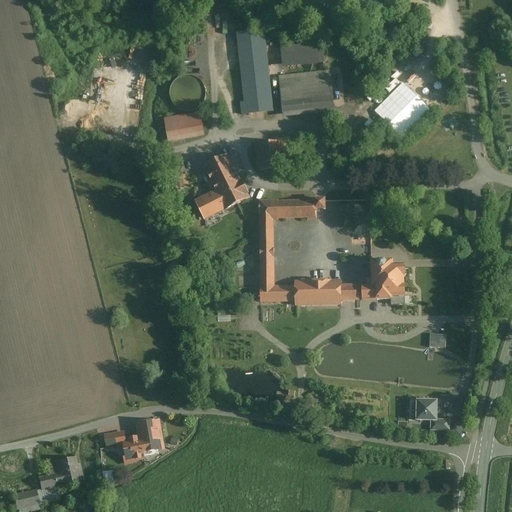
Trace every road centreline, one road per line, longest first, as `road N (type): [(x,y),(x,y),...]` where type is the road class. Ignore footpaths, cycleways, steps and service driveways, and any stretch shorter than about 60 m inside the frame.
road 1 (unclassified): [(0,448),(177,410),(485,452)]
road 2 (track): [(184,147),(209,350)]
road 3 (unclassified): [(511,183),(488,173),(478,154),(452,0)]
